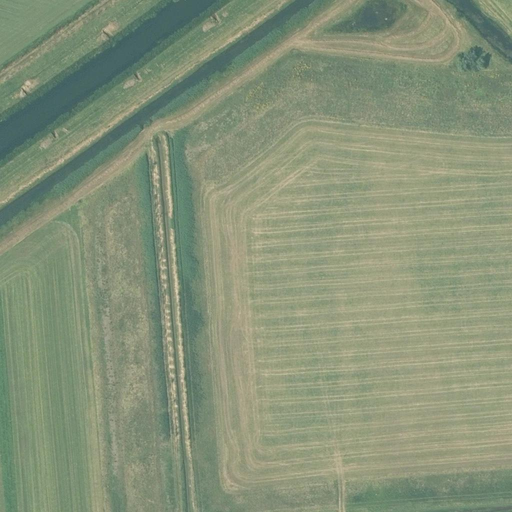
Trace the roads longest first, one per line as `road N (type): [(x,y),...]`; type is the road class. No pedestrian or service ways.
road 1 (track): [(0,249),(356,0)]
road 2 (track): [(0,191),(268,0)]
road 3 (track): [(0,94),(131,0)]
